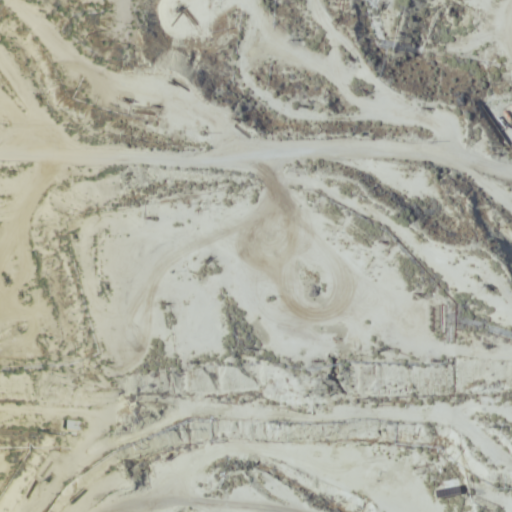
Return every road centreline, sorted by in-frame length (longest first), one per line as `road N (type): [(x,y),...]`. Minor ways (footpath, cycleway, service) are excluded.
road 1 (residential): [(511,176),(402,155),(129,165),(0,159)]
road 2 (residential): [(244,160),(208,120),(183,106),(103,85),(90,74),(82,47),(90,29),(125,0)]
road 3 (residential): [(253,511),(135,505),(108,511)]
